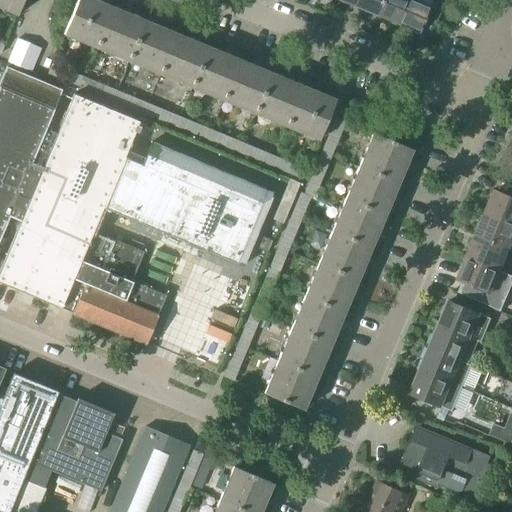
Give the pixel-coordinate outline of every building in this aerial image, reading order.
[(0,0),(0,8),(18,16),(24,0),(0,0)] [(92,0),(78,0),(64,35),(96,48),(112,8),(92,0)] [(334,0),(354,8),(357,0),(334,0)] [(382,0),(357,0),(354,8),(376,17),(382,0)] [(382,0),(376,17),(397,26),(407,0),(382,0)] [(407,0),(397,26),(420,36),(425,24),(435,28),(446,0),(407,0)] [(112,8),(96,48),(128,61),(144,21),(112,8)] [(144,21),(128,61),(160,74),(176,35),(144,21)] [(176,35),(160,74),(191,88),(208,48),(176,35)] [(41,49),(16,39),(7,63),(31,72),(41,49)] [(208,48),(191,88),(223,101),(239,61),(208,48)] [(239,61),(223,101),(255,114),(271,74),(239,61)] [(62,69),(51,65),(47,75),(58,79),(62,69)] [(62,90),(7,67),(0,82),(0,237),(9,216),(20,221),(43,168),(31,164),(62,90)] [(69,83),(73,74),(62,69),(58,79),(69,83)] [(79,88),(83,78),(73,74),(69,83),(79,88)] [(271,74),(255,114),(287,128),(303,88),(271,74)] [(89,92),(93,82),(83,78),(79,88),(89,92)] [(100,96),(104,86),(93,82),(89,92),(100,96)] [(104,86),(100,96),(110,101),(114,91),(104,86)] [(303,88),(287,128),(318,141),(335,101),(303,88)] [(121,105),(125,95),(114,91),(110,101),(121,105)] [(20,221),(0,268),(0,283),(61,309),(92,233),(123,160),(132,164),(136,155),(127,151),(139,122),(73,94),(43,168),(20,221)] [(131,110),(136,100),(125,95),(121,105),(131,110)] [(142,114),(146,104),(136,100),(131,110),(142,114)] [(153,118),(157,108),(146,104),(142,114),(153,118)] [(163,123),(167,113),(157,108),(153,118),(163,123)] [(167,113),(163,123),(174,127),(178,117),(167,113)] [(188,122),(178,117),(174,127),(184,131),(188,122)] [(332,129),(341,133),(345,123),(336,119),(332,129)] [(199,126),(188,122),(184,131),(195,136),(199,126)] [(205,140),(209,130),(199,126),(195,136),(205,140)] [(336,144),(341,133),(332,129),(327,140),(336,144)] [(205,140),(216,145),(220,135),(209,130),(205,140)] [(231,139),(220,135),(216,145),(226,149),(231,139)] [(373,135),(360,167),(399,183),(412,151),(373,135)] [(241,143),(231,139),(226,149),(237,153),(241,143)] [(332,155),(336,144),(327,140),(323,151),(332,155)] [(252,148),(241,143),(237,153),(248,158),(252,148)] [(123,160),(102,210),(241,268),(271,195),(150,144),(140,168),(132,164),(123,160)] [(262,152),(252,148),(248,158),(258,162),(262,152)] [(328,165),(332,155),(323,151),(318,161),(328,165)] [(262,152),(258,162),(269,166),(273,157),(262,152)] [(273,157),(269,166),(279,171),(283,161),(273,157)] [(283,161),(279,171),(290,175),(294,165),(283,161)] [(323,176),(328,165),(318,161),(314,172),(323,176)] [(294,165),(290,175),(301,180),(305,170),(294,165)] [(346,200),(385,216),(399,183),(360,167),(346,200)] [(319,187),(323,176),(314,172),(309,183),(319,187)] [(319,187),(309,183),(305,193),(311,196),(314,197),(319,187)] [(511,225),(511,198),(495,191),(485,214),(511,225)] [(311,196),(305,193),(302,192),(297,203),(306,207),(311,196)] [(280,193),(268,222),(277,226),(289,196),(280,193)] [(332,232),(371,248),(385,216),(346,200),(332,232)] [(306,207),(297,203),(293,214),(302,218),(306,207)] [(302,218),(293,214),(288,225),(297,229),(302,218)] [(511,225),(485,214),(476,237),(511,252),(511,225)] [(297,229),(288,225),(283,236),(293,239),(297,229)] [(319,264),(358,281),(371,248),(332,232),(319,264)] [(143,253),(104,236),(103,238),(92,233),(61,309),(72,314),(145,344),(166,296),(131,282),(143,253)] [(293,239),(283,236),(279,247),(288,250),(293,239)] [(272,241),(261,237),(257,248),(267,252),(272,241)] [(511,252),(476,237),(467,258),(501,272),(505,263),(508,265),(511,255),(511,252)] [(288,250),(279,247),(274,257),(284,261),(288,250)] [(284,261),(274,257),(270,268),(279,272),(284,261)] [(458,281),(481,291),(476,303),(500,312),(505,300),(495,296),(500,284),(496,282),(501,272),(467,258),(458,281)] [(305,297),(344,313),(358,281),(319,264),(305,297)] [(279,272),(270,268),(265,279),(274,283),(279,272)] [(274,283),(265,279),(261,290),(270,294),(274,283)] [(270,294),(261,290),(256,301),(265,305),(270,294)] [(291,329),(330,346),(344,313),(305,297),(291,329)] [(265,305),(256,301),(251,312),(261,316),(265,305)] [(450,302),(440,325),(471,338),(478,342),(482,343),(492,319),(450,302)] [(261,316),(251,312),(247,323),(256,327),(261,316)] [(256,327),(247,323),(242,334),(252,337),(256,327)] [(440,325),(431,348),(461,361),(469,364),(478,342),(471,338),(440,325)] [(278,362),(317,378),(330,346),(291,329),(278,362)] [(252,337),(242,334),(238,344),(247,348),(252,337)] [(247,348),(238,344),(233,355),(242,359),(247,348)] [(431,348),(421,372),(462,389),(472,365),(469,364),(461,361),(431,348)] [(242,359),(233,355),(229,366),(238,370),(242,359)] [(264,394),(303,411),(317,378),(278,362),(264,394)] [(238,370),(229,366),(224,377),(233,381),(238,370)] [(421,372),(411,396),(441,408),(453,412),(462,389),(421,372)] [(14,373),(14,374),(0,406),(0,511),(9,511),(58,392),(14,373)] [(32,464),(11,511),(35,511),(52,472),(59,475),(88,487),(100,492),(121,441),(105,434),(111,417),(77,403),(60,396),(32,464)] [(511,415),(506,431),(495,426),(491,436),(511,445),(511,443),(511,415)] [(144,428),(108,511),(160,511),(188,447),(144,428)] [(416,479),(438,488),(440,484),(474,499),(491,459),(417,428),(403,461),(420,468),(416,479)] [(201,456),(192,452),(182,475),(192,479),(201,456)] [(220,502),(245,511),(260,511),(272,485),(234,469),(220,502)] [(192,479),(182,475),(173,496),(182,500),(192,479)] [(364,511),(401,511),(409,497),(377,483),(364,511)] [(177,511),(182,500),(173,496),(166,511),(177,511)] [(450,511),(452,508),(429,498),(425,508),(433,511),(450,511)] [(215,511),(245,511),(220,502),(215,511)]
